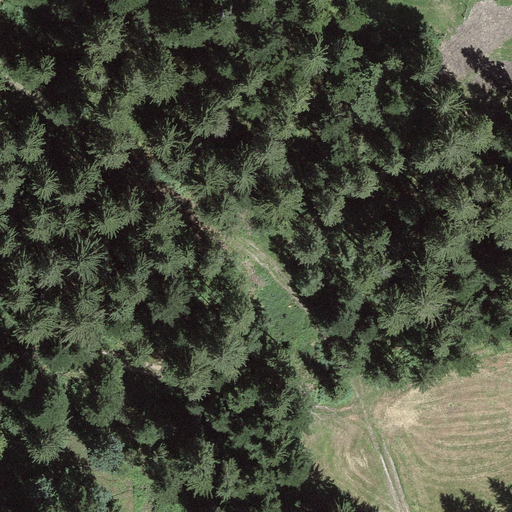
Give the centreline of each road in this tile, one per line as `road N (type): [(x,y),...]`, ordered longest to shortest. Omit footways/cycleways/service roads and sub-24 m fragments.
road 1 (track): [(405,511),(369,405),(301,298),(261,255),(0,71)]
road 2 (track): [(0,352),(93,354),(327,412),(369,405),(444,362),(511,348)]
road 3 (track): [(454,0),(426,71),(386,125),(261,255)]
